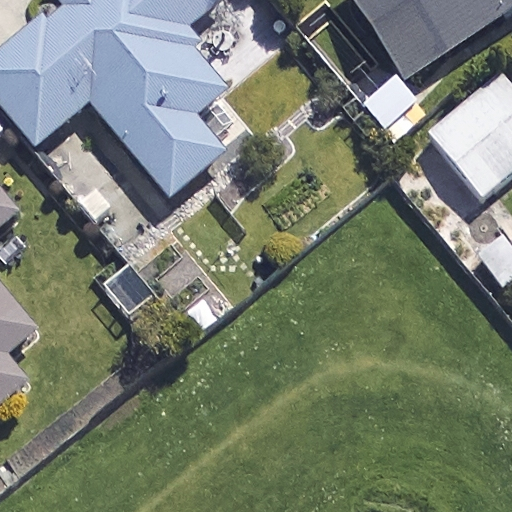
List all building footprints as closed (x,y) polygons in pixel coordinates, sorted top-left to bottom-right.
[(233,9),(225,0),(89,0),(0,69),(0,113),(36,161),(97,114),(175,215),(232,171),(197,126),(229,102),(185,45),(233,9)] [(511,28),(511,0),(365,0),(350,12),(419,101),(511,28)] [(511,188),(511,97),(503,86),(433,143),(486,209),(511,188)] [(0,245),(20,229),(0,203),(0,422),(34,395),(13,369),(44,343),(0,287),(0,245)] [(511,293),(511,254),(496,232),(471,250),(504,298),(511,293)]
